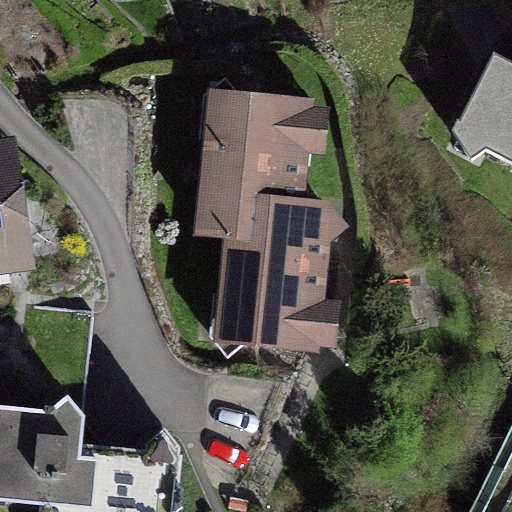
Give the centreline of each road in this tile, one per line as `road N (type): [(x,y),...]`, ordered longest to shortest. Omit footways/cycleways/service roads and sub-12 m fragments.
road 1 (motorway): [(511,379),(0,143)]
road 2 (residential): [(222,441),(142,336),(104,197),(0,82)]
road 3 (motorway): [(0,373),(304,511)]
